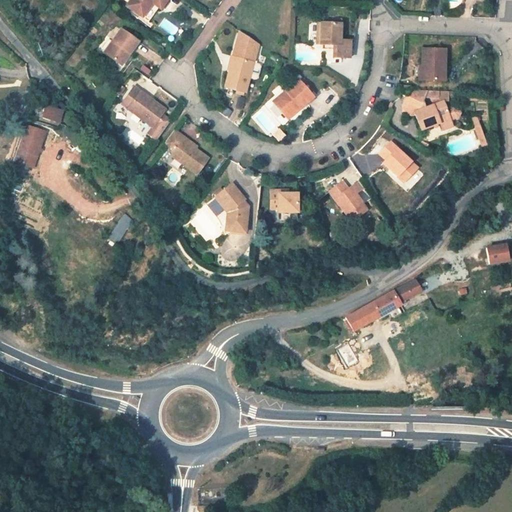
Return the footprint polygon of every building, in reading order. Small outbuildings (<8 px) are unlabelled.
[(166,0),(130,0),(126,6),(142,18),(152,3),(158,7),(160,9),(166,0)] [(158,7),(152,3),(142,18),(143,19),(147,22),(158,7)] [(340,23),(321,23),(320,44),(334,45),(333,57),(349,58),(350,41),(339,40),(340,23)] [(138,41),(121,29),(104,53),(119,64),(128,52),(129,54),(138,41)] [(245,46),(257,49),(258,45),(239,32),(235,49),(244,51),(245,46)] [(233,56),(253,62),(257,49),(245,46),(244,51),(235,49),(233,56)] [(444,81),(445,49),(423,48),(421,80),(444,81)] [(253,62),(233,56),(224,87),(245,92),(249,78),(253,62)] [(253,62),(249,78),(255,79),(258,78),(260,66),(259,64),(253,62)] [(313,96),(299,80),(272,102),(285,117),(298,107),(299,108),(313,96)] [(140,91),(131,84),(119,102),(150,125),(145,132),(156,140),(171,120),(162,114),(165,110),(151,99),(150,101),(139,93),(140,91)] [(124,88),(121,85),(116,93),(119,95),(124,88)] [(434,104),(425,107),(423,100),(425,97),(432,97),(436,98),(437,97),(438,97),(438,96),(438,91),(411,90),(404,103),(403,106),(403,111),(414,111),(421,130),(439,123),(450,119),(458,116),(459,112),(457,107),(454,105),(446,108),(443,101),(434,104)] [(448,91),(438,91),(438,96),(438,97),(437,97),(436,98),(432,97),(434,104),(443,101),(447,102),(448,96),(448,92),(448,91)] [(56,122),(60,109),(47,106),(43,118),(56,122)] [(453,126),(450,119),(439,123),(442,130),(453,126)] [(483,137),(479,125),(474,127),(478,139),(483,137)] [(45,132),(24,126),(13,161),(33,168),(45,132)] [(196,149),(186,141),(188,139),(175,129),(165,143),(172,148),(173,157),(197,175),(208,158),(196,149)] [(94,150),(78,136),(73,142),(89,155),(92,152),(94,150)] [(198,147),(188,139),(186,141),(196,149),(198,147)] [(429,145),(419,139),(417,142),(427,148),(429,145)] [(418,168),(390,141),(378,154),(385,160),(382,163),(397,177),(401,173),(407,179),(418,168)] [(102,161),(92,152),(89,155),(88,157),(98,166),(102,161)] [(407,179),(401,173),(397,177),(404,183),(407,179)] [(367,210),(350,187),(347,189),(342,181),(329,191),(346,215),(349,212),(354,219),(367,210)] [(244,199),(231,183),(214,197),(227,212),(226,220),(231,221),(230,232),(245,233),(247,213),(239,203),(243,200),(244,199)] [(287,194),(278,194),(278,190),(270,190),(269,209),(278,209),(278,212),(296,212),(296,194),(287,194)] [(248,206),(243,200),(239,203),(247,213),(248,206)] [(354,219),(349,212),(346,215),(351,222),(354,219)] [(127,231),(134,221),(124,214),(117,223),(127,231)] [(489,246),(491,266),(511,263),(509,244),(489,246)] [(455,266),(452,261),(445,266),(443,268),(446,273),(449,271),(455,266)] [(444,275),(442,272),(434,279),(436,282),(444,275)] [(415,281),(404,286),(392,292),(345,318),(353,331),(387,312),(397,307),(399,305),(400,305),(399,303),(421,292),(415,281)] [(401,314),(397,307),(387,312),(391,319),(401,314)]
